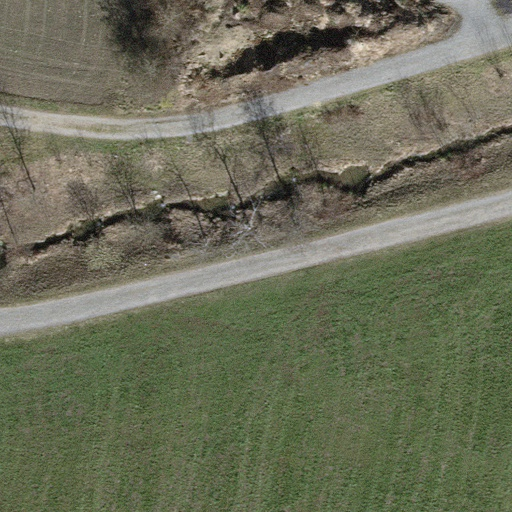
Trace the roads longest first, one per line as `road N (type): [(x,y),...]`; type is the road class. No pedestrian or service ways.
road 1 (track): [(511,200),(0,322)]
road 2 (track): [(0,116),(76,127),(196,120),(511,38)]
